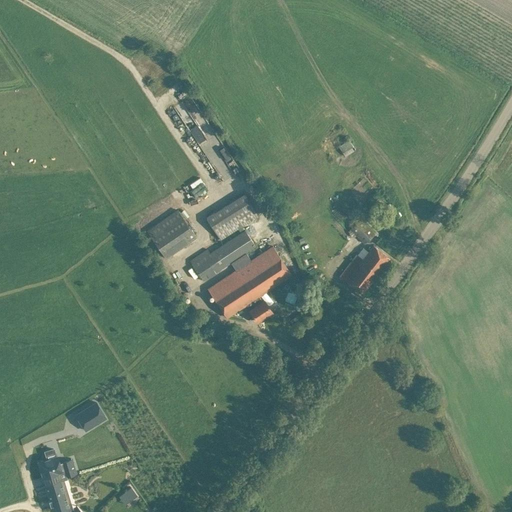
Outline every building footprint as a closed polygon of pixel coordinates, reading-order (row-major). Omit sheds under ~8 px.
[(339,147),(344,156),(355,150),(349,141),(339,147)] [(206,217),(220,240),(259,216),(245,192),(206,217)] [(177,210),(147,230),(163,254),(193,234),(177,210)] [(350,228),(365,243),(374,233),(360,219),(350,228)] [(292,275),(278,254),(272,245),(250,260),(245,252),(255,246),(245,230),(209,253),(207,249),(190,260),(203,280),(230,262),(235,270),(208,288),(221,308),(227,317),(246,304),(257,321),(272,312),(264,300),(262,301),(259,296),(292,275)] [(347,280),(354,286),(362,292),(389,257),(373,245),(362,259),(356,255),(340,275),(347,280)] [(218,322),(199,335),(208,349),(228,336),(218,322)] [(96,402),(76,414),(85,430),(106,417),(96,402)] [(54,448),(45,451),(47,458),(38,461),(43,478),(44,477),(43,476),(50,474),(52,482),(46,484),(45,483),(45,485),(67,478),(67,476),(76,473),(72,459),(59,463),(57,455),(56,456),(54,448)] [(113,475),(117,472),(113,467),(90,486),(101,499),(121,484),(113,475)] [(67,478),(45,485),(50,500),(49,500),(49,501),(50,500),(51,505),(50,505),(50,506),(51,505),(53,511),(55,511),(60,511),(70,511),(60,481),(68,479),(67,478)] [(131,486),(125,491),(131,499),(137,495),(131,486)]
